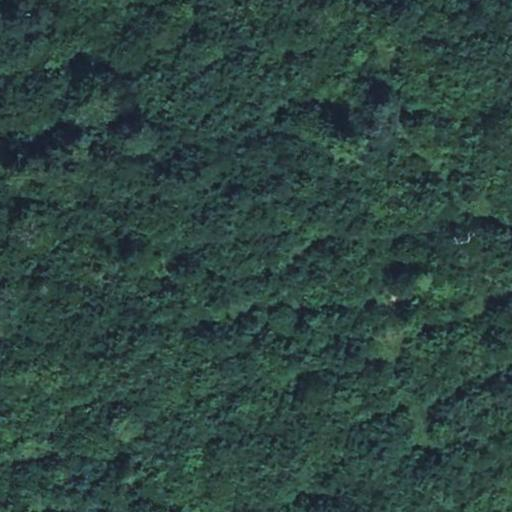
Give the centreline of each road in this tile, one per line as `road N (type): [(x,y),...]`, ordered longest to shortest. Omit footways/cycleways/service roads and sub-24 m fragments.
road 1 (track): [(511,228),(382,334),(253,365),(68,511)]
road 2 (track): [(347,0),(435,169),(511,226)]
